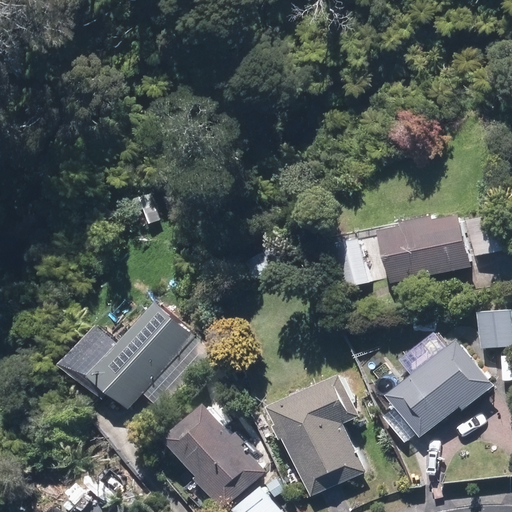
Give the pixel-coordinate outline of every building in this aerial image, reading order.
[(465,205),(391,213),(396,266),(470,259),(465,205)] [(511,208),(482,209),(482,245),(511,245),(511,208)] [(141,391),(200,333),(166,298),(107,357),(141,391)] [(511,306),(486,307),(487,338),(511,337),(511,306)] [(494,378),(458,335),(395,387),(431,430),(494,378)] [(354,365),(279,395),(313,483),(369,461),(349,410),(369,402),(354,365)] [(219,388),(174,423),(233,499),(237,495),(250,511),(292,511),(264,475),(278,464),(219,388)] [(113,511),(96,500),(87,511),(113,511)]
